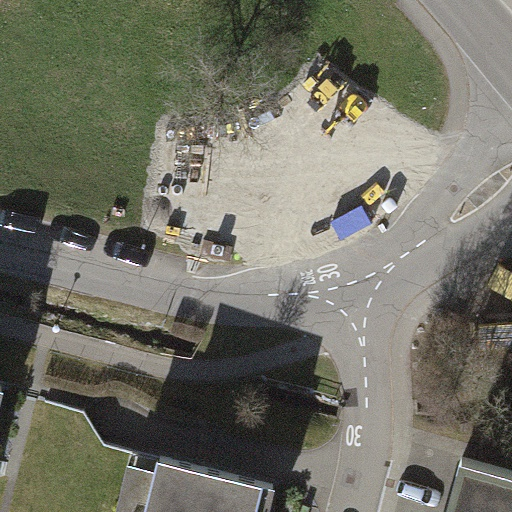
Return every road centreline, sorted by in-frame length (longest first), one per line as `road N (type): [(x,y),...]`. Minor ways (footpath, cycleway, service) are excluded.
road 1 (residential): [(346,283),(289,294),(209,291),(0,241)]
road 2 (residential): [(346,283),(373,400),(353,511)]
road 3 (residential): [(511,172),(428,239),(346,283)]
